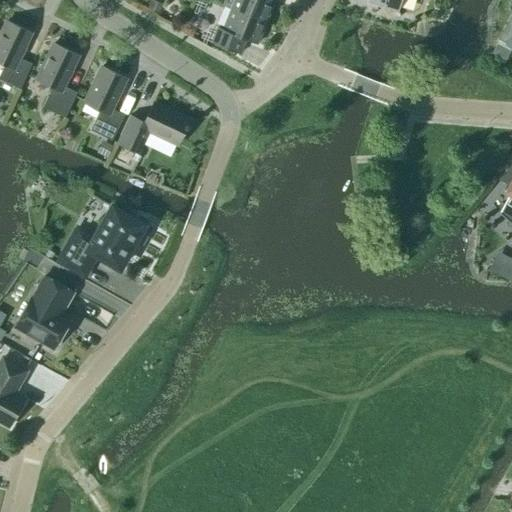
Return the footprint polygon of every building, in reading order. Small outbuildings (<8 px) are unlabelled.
[(163,4),(151,0),(148,10),(160,14),(163,4)] [(224,0),(223,5),(231,9),(265,23),(274,1),(271,0),(224,0)] [(355,0),(354,3),(376,9),(377,6),(397,12),(400,0),(355,0)] [(265,23),(231,9),(223,30),(218,28),(212,43),(240,54),(246,39),(257,44),(265,23)] [(31,33),(7,21),(0,35),(0,62),(5,65),(0,74),(0,80),(20,90),(32,64),(19,58),(31,33)] [(63,87),(78,56),(54,44),(37,80),(52,88),(43,108),(65,118),(77,93),(63,87)] [(492,53),(505,60),(510,51),(497,44),(492,53)] [(126,78),(102,67),(85,103),(100,110),(91,131),(112,141),(124,115),(111,109),(126,78)] [(190,121),(153,104),(144,123),(130,116),(117,143),(139,154),(150,132),(178,145),(186,128),(187,129),(189,126),(187,126),(190,121)] [(113,147),(102,142),(97,154),(108,158),(113,147)] [(511,166),(499,179),(500,180),(503,177),(511,182),(506,193),(510,195),(501,213),(500,214),(511,225),(511,166)] [(112,207),(94,239),(78,230),(60,261),(84,275),(95,254),(119,268),(133,243),(137,246),(142,244),(146,237),(145,232),(141,229),(144,225),(135,220),(134,215),(126,211),(121,212),(112,207)] [(511,278),(511,259),(497,252),(488,270),(510,282),(511,278)] [(31,299),(30,299),(15,326),(54,349),(69,321),(59,315),(72,292),(44,276),(31,299)] [(3,358),(0,362),(0,421),(9,427),(25,399),(14,393),(26,371),(3,358)]
